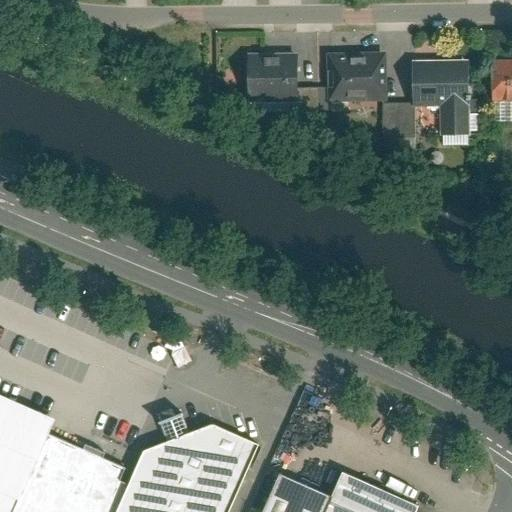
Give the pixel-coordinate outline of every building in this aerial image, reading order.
[(384,46),(329,47),(329,90),(385,89),(384,46)] [(298,52),(251,53),(251,90),(298,90),(298,52)] [(511,54),(497,55),(498,94),(511,93),(511,54)] [(469,56),(413,57),(414,96),(442,96),(443,128),(470,127),(470,124),(470,108),(469,56)] [(511,113),(511,93),(498,94),(498,114),(511,113)] [(398,97),(398,129),(412,128),(412,96),(398,97)] [(398,97),(383,97),(383,129),(398,129),(398,97)] [(480,108),(470,108),(470,124),(480,124),(480,108)] [(0,511),(113,511),(131,474),(46,436),(53,422),(0,398),(0,511)] [(211,427),(141,454),(131,474),(113,511),(227,511),(255,447),(211,427)] [(415,511),(419,504),(339,470),(328,496),(321,511),(415,511)] [(321,511),(328,496),(275,473),(258,511),(321,511)]
